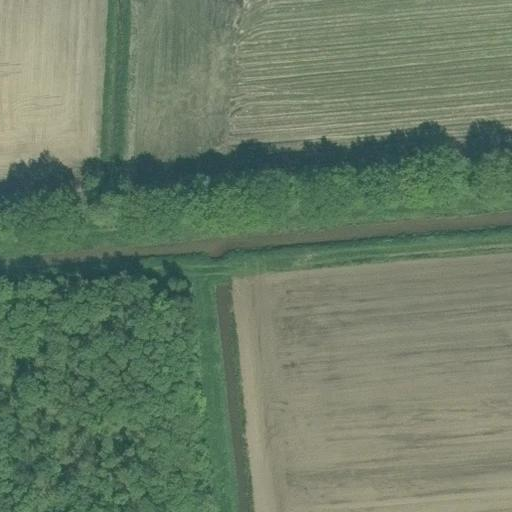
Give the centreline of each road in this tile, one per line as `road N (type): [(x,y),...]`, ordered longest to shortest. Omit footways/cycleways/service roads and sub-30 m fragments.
road 1 (track): [(220,511),(195,270),(245,265)]
road 2 (track): [(195,270),(0,286)]
